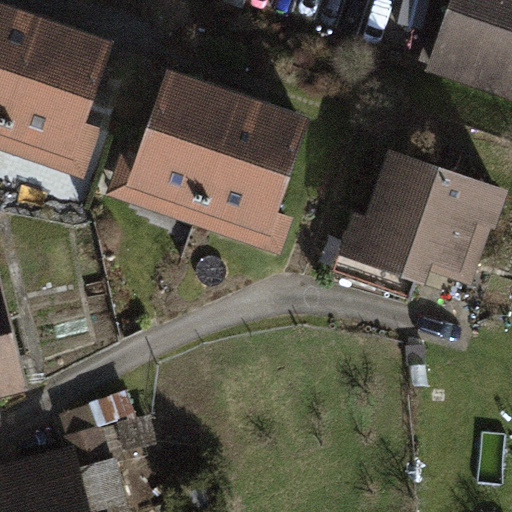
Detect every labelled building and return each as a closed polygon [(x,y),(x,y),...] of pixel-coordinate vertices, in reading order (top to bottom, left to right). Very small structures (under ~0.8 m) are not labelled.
[(511,0),(454,0),(443,34),(433,64),(511,91),(511,0)] [(0,124),(5,127),(41,23),(27,18),(0,8),(0,124)] [(70,33),(41,23),(5,127),(88,155),(96,131),(79,125),(106,45),(70,33)] [(124,159),(119,174),(201,202),(237,99),(210,90),(171,77),(141,165),(124,159)] [(273,112),(237,99),(201,202),(267,225),(261,242),(278,248),(288,220),(271,214),(303,122),(273,112)] [(397,157),(363,256),(419,274),(426,251),(473,267),(499,192),(397,157)] [(0,389),(21,384),(0,299),(0,389)] [(141,419),(121,423),(125,445),(146,441),(141,419)] [(0,511),(83,511),(74,474),(0,493),(0,511)]
